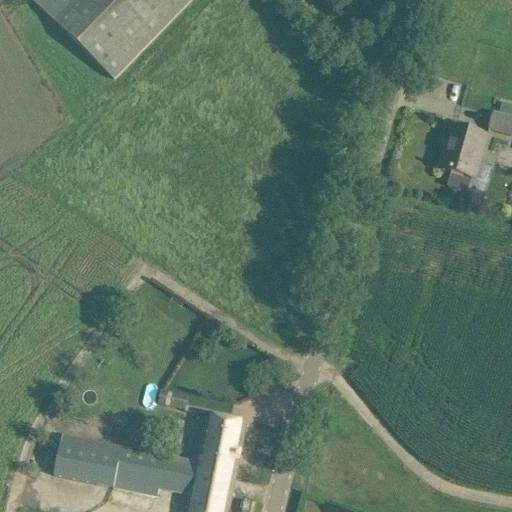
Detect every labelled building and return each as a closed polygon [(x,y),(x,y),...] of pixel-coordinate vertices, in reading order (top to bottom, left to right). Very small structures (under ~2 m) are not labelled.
[(32,0),(31,2),(115,83),(194,0),(32,0)] [(490,130),(511,136),(511,121),(494,116),(490,130)] [(453,174),(449,188),(468,194),(472,180),(476,181),(489,138),(453,128),(441,171),(453,174)] [(159,405),(186,411),(188,398),(162,393),(159,405)] [(228,511),(246,425),(209,418),(200,462),(191,460),(190,465),(63,439),(55,476),(114,488),(115,484),(186,498),(182,511),(228,511)]
